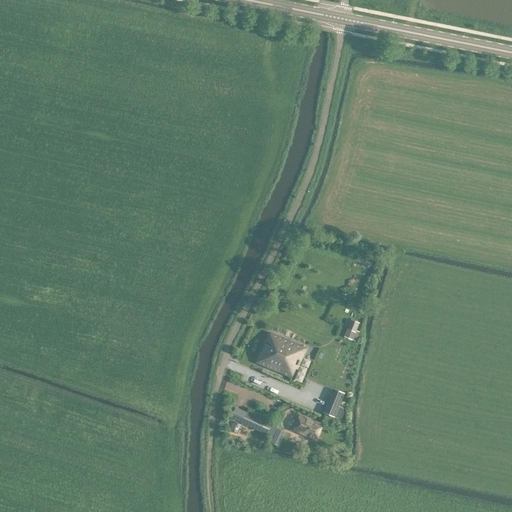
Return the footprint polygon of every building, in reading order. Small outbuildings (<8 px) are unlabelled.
[(350,319),(344,335),(355,340),(358,331),(355,330),(358,322),(350,319)] [(257,361),(293,377),(304,351),(305,347),(269,332),(257,361)] [(332,387),(321,411),(334,416),(344,392),(332,387)] [(243,422),(262,431),(267,421),(248,412),(243,422)] [(296,429),(318,438),(323,425),(301,416),(296,429)]
